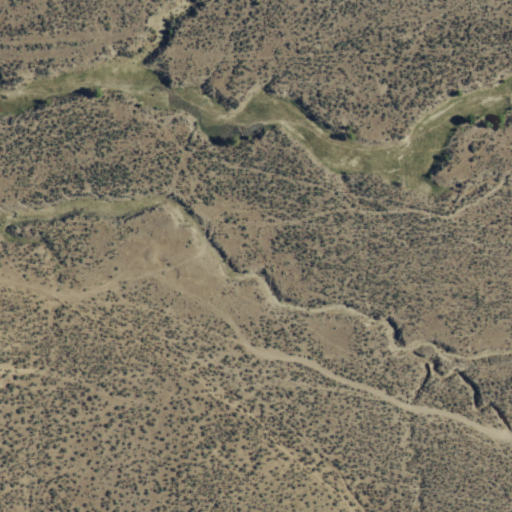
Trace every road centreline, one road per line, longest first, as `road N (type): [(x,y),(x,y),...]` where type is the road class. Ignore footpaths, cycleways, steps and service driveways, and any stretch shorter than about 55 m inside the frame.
road 1 (track): [(0,281),(96,298),(125,279),(152,279),(202,306),(226,335),(412,410),(511,434)]
road 2 (track): [(0,374),(106,385),(297,364)]
